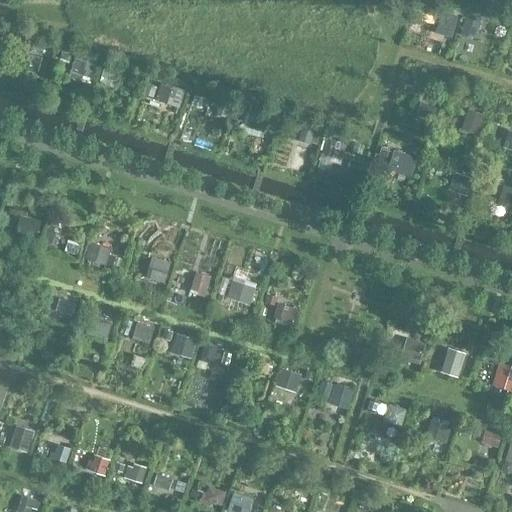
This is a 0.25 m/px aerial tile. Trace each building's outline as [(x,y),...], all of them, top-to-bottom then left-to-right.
[(446,32),(447,20),(428,18),(427,30),(446,32)] [(462,19),(458,30),(478,37),(482,26),(462,19)] [(24,39),(17,52),(35,61),(41,48),(24,39)] [(70,69),(84,75),(89,62),(75,56),(70,69)] [(98,78),(117,85),(122,72),(102,65),(98,78)] [(161,82),(158,100),(181,104),(185,86),(161,82)] [(221,120),(228,106),(210,98),(203,113),(221,120)] [(433,110),(414,106),(411,117),(430,122),(433,110)] [(265,117),(245,113),(243,125),(262,129),(265,117)] [(473,126),(457,120),(453,131),(468,137),(473,126)] [(320,135),(300,128),(295,142),(316,149),(320,135)] [(511,137),(507,136),(503,148),(511,151),(511,137)] [(375,163),(387,168),(396,148),(384,143),(375,163)] [(336,157),(353,163),(358,149),(340,144),(336,157)] [(390,166),(413,175),(420,156),(397,148),(390,166)] [(429,164),(423,176),(438,183),(444,170),(429,164)] [(463,182),(448,179),(446,193),(461,195),(463,182)] [(487,191),(485,204),(504,206),(506,194),(487,191)] [(0,231),(14,237),(19,224),(1,217),(0,218),(0,231)] [(41,247),(56,246),(55,226),(39,227),(41,247)] [(77,256),(81,244),(70,239),(66,251),(77,256)] [(109,252),(92,247),(88,261),(105,266),(109,252)] [(166,282),(172,258),(153,253),(147,278),(166,282)] [(205,290),(207,277),(184,273),(182,286),(205,290)] [(249,279),(233,276),(231,290),(247,293),(249,279)] [(42,297),(37,308),(59,317),(64,306),(42,297)] [(290,328),(295,311),(267,302),(261,319),(290,328)] [(86,309),(81,322),(102,331),(107,318),(86,309)] [(126,321),(121,333),(138,340),(143,328),(126,321)] [(164,347),(185,355),(189,343),(168,335),(164,347)] [(419,341),(407,336),(399,355),(411,360),(419,341)] [(220,369),(226,354),(206,347),(200,362),(220,369)] [(434,367),(459,376),(465,355),(441,347),(434,367)] [(269,365),(254,361),(249,376),(264,380),(269,365)] [(511,373),(491,368),(487,384),(508,389),(511,373)] [(300,384),(287,378),(278,397),(290,403),(300,384)] [(333,394),(316,388),(311,401),(328,407),(333,394)] [(396,410),(379,407),(377,419),(394,422),(396,410)] [(432,415),(428,435),(448,439),(452,419),(432,415)] [(25,435),(5,427),(0,441),(20,448),(25,435)] [(493,433),(476,428),(468,445),(489,446),(493,433)] [(65,445),(44,438),(40,452),(60,459),(65,445)] [(97,455),(76,448),(70,463),(91,470),(97,455)] [(133,467),(115,461),(111,476),(128,482),(133,467)] [(176,481),(152,475),(149,489),(173,495),(176,481)] [(204,499),(223,504),(228,488),(209,483),(204,499)] [(22,493),(18,510),(27,511),(37,511),(41,497),(22,493)] [(246,511),(248,500),(226,497),(223,511),(246,511)]
